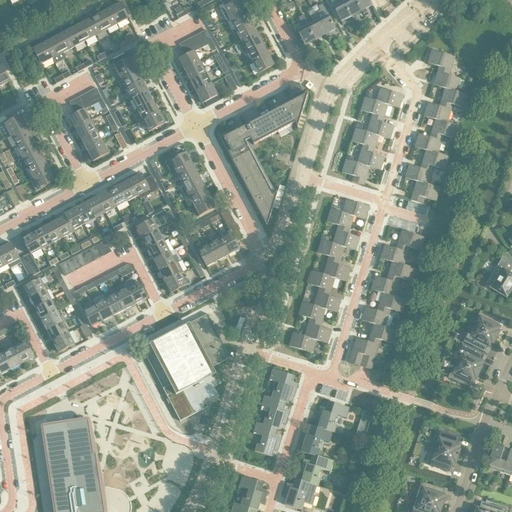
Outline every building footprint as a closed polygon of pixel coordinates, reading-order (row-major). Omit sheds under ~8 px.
[(230,19),(246,11),(240,0),(219,11),(225,22),(230,19)] [(351,17),(344,2),(342,0),(337,0),(339,3),(333,6),(343,25),(346,23),(345,20),(351,17)] [(347,0),(344,2),(351,17),(353,20),(357,17),(355,14),(362,11),(355,0),(347,0)] [(355,0),(362,11),(363,14),(367,12),(365,9),(372,5),(369,0),(355,0)] [(112,4),(107,7),(117,25),(129,19),(120,3),(113,7),(112,4)] [(324,18),(318,21),(325,35),(327,38),(331,36),(329,33),(336,29),(323,5),(319,7),(324,18)] [(107,31),(117,25),(107,7),(103,9),(105,11),(98,15),(107,31)] [(184,11),(186,15),(193,11),(191,7),(184,11)] [(319,38),(325,35),(318,21),(312,10),(308,13),(314,23),(308,26),(315,40),(316,43),(320,41),(319,38)] [(186,15),(184,11),(176,15),(179,19),(186,15)] [(230,19),(236,30),(252,22),(246,11),(230,19)] [(96,37),(107,31),(98,15),(92,18),(90,15),(86,17),(96,37)] [(308,44),(315,40),(308,26),(302,16),(298,18),(304,28),(297,32),(306,49),(310,47),(308,44)] [(85,42),(96,37),(86,17),(82,20),(83,23),(77,26),(85,42)] [(204,19),(208,27),(213,25),(208,17),(204,19)] [(236,30),(242,41),(257,33),(252,22),(236,30)] [(74,48),(85,42),(77,26),(70,30),(69,27),(64,29),(74,48)] [(64,54),(74,48),(64,29),(60,31),(62,34),(55,38),(64,54)] [(201,33),(207,45),(212,42),(206,30),(201,33)] [(216,41),(220,39),(216,31),(212,33),(216,41)] [(195,36),(201,48),(207,45),(201,33),(195,36)] [(242,41),(248,52),(263,43),(257,33),(242,41)] [(190,39),(196,50),(201,48),(195,36),(190,39)] [(134,37),(126,41),(128,46),(136,42),(134,37)] [(53,59),(64,54),(55,38),(48,41),(47,38),(43,40),(53,59)] [(191,53),(194,51),(196,50),(190,39),(185,41),(191,53)] [(220,39),(216,41),(219,48),(224,45),(220,39)] [(53,59),(43,40),(39,43),(40,45),(33,49),(42,65),(53,59)] [(128,46),(126,41),(118,45),(121,50),(128,46)] [(179,44),(185,56),(191,53),(185,41),(179,44)] [(212,42),(207,45),(211,52),(216,50),(212,42)] [(248,52),(253,62),(269,54),(263,43),(248,52)] [(105,53),(107,57),(114,53),(112,49),(105,53)] [(427,64),(439,67),(450,71),(454,57),(431,50),(427,64)] [(200,62),(194,51),(191,53),(185,56),(179,60),(184,71),(200,62)] [(223,55),(227,62),(232,60),(228,52),(223,55)] [(107,57),(105,53),(97,57),(99,61),(107,57)] [(269,54),(253,62),(259,74),(275,65),(269,54)] [(219,66),(224,63),(221,56),(216,59),(219,66)] [(121,77),(137,69),(131,58),(115,66),(121,77)] [(90,60),(83,64),(85,69),(93,65),(90,60)] [(236,66),(232,60),(227,62),(231,69),(236,66)] [(184,71),(190,81),(206,73),(200,62),(184,71)] [(224,63),(219,66),(221,69),(223,73),(228,71),(224,63)] [(85,69),(83,64),(76,68),(78,73),(85,69)] [(0,87),(10,82),(2,66),(0,66),(0,87)] [(434,86),(445,89),(457,92),(461,79),(449,76),(450,71),(439,67),(434,86)] [(121,77),(127,88),(142,80),(137,69),(121,77)] [(233,73),(241,88),(246,85),(238,70),(233,73)] [(62,76),(64,80),(71,76),(69,72),(62,76)] [(190,81),(196,92),(212,84),(206,73),(190,81)] [(95,77),(99,85),(103,82),(99,75),(95,77)] [(229,75),(224,77),(232,92),(237,90),(229,75)] [(64,80),(62,76),(54,80),(56,84),(64,80)] [(127,88),(132,99),(148,91),(142,80),(127,88)] [(212,84),(196,92),(202,104),(218,95),(212,84)] [(91,91),(97,104),(98,103),(103,101),(96,88),(91,91)] [(106,99),(111,96),(107,89),(102,91),(106,99)] [(380,89),(377,101),(388,105),(399,109),(403,96),(380,89)] [(445,89),(440,107),(451,110),(453,105),(464,108),(468,96),(457,92),(445,89)] [(85,94),(92,106),(97,104),(91,91),(85,94)] [(132,99),(138,109),(154,101),(148,91),(132,99)] [(237,126),(219,136),(256,206),(267,227),(272,210),(277,192),(273,195),(245,142),(251,139),(254,145),(295,123),(297,128),(302,113),(303,110),(308,93),(281,108),(243,128),(244,129),(239,131),(237,126)] [(80,97),(86,109),(92,106),(85,94),(80,97)] [(111,96),(106,99),(110,106),(115,103),(111,96)] [(85,110),(86,109),(80,97),(75,99),(81,112),(85,110)] [(384,118),(388,105),(377,101),(364,97),(360,111),(372,114),(384,118)] [(76,115),(81,112),(75,99),(69,102),(76,115)] [(8,104),(10,109),(18,104),(15,100),(8,104)] [(106,108),(103,101),(98,103),(102,111),(106,108)] [(138,109),(144,120),(159,112),(154,101),(138,109)] [(447,123),(451,110),(440,107),(428,103),(424,117),(435,120),(447,123)] [(10,109),(8,104),(0,108),(3,112),(10,109)] [(91,121),(85,110),(81,112),(76,115),(69,118),(75,129),(91,121)] [(118,120),(123,118),(119,111),(114,113),(118,120)] [(159,112),(144,120),(150,131),(165,123),(159,112)] [(372,114),(367,132),(378,136),(390,140),(392,132),(394,127),(383,123),(384,118),(372,114)] [(11,136),(27,127),(21,116),(5,125),(11,136)] [(109,125),(114,123),(110,116),(105,118),(109,125)] [(123,118),(118,120),(122,128),(127,125),(123,118)] [(435,120),(430,138),(442,142),(444,136),(455,139),(459,127),(447,123),(435,120)] [(97,132),(91,121),(75,129),(81,140),(97,132)] [(114,123),(109,125),(113,132),(117,130),(114,123)] [(32,138),(27,127),(11,136),(16,147),(32,138)] [(129,128),(123,131),(131,146),(136,143),(129,128)] [(374,149),(378,136),(367,132),(355,129),(351,142),(363,146),(374,149)] [(81,140),(87,150),(102,142),(97,132),(81,140)] [(120,133),(115,136),(122,151),(128,148),(120,133)] [(415,148),(426,151),(438,154),(442,142),(430,138),(419,135),(415,148)] [(16,147),(22,157),(38,149),(32,138),(16,147)] [(102,142),(87,150),(93,162),(108,154),(102,142)] [(363,146),(358,163),(368,167),(380,171),(384,157),(373,154),(374,149),(363,146)] [(22,157),(28,168),(44,159),(38,149),(22,157)] [(426,151),(421,169),(433,172),(434,167),(445,170),(449,157),(438,154),(426,151)] [(177,172),(193,164),(187,153),(171,161),(165,164),(171,175),(177,172)] [(28,168),(34,179),(50,170),(44,159),(28,168)] [(365,179),(368,167),(358,163),(346,160),(342,173),(353,176),(352,182),(363,186),(365,179)] [(177,172),(183,183),(198,175),(193,164),(177,172)] [(429,185),(433,172),(421,169),(409,165),(405,178),(417,182),(429,185)] [(10,178),(15,175),(11,167),(6,170),(10,178)] [(50,170),(34,179),(40,190),(56,181),(50,170)] [(155,173),(160,182),(164,180),(159,171),(155,173)] [(152,176),(144,180),(141,174),(129,180),(138,195),(140,200),(159,189),(152,176)] [(15,175),(10,178),(14,185),(19,182),(15,175)] [(183,183),(189,194),(204,185),(198,175),(183,183)] [(6,180),(1,182),(6,190),(10,187),(6,180)] [(129,180),(119,186),(127,201),(138,195),(129,180)] [(440,188),(429,185),(417,182),(416,185),(411,200),(422,204),(424,198),(436,202),(440,188)] [(16,188),(23,203),(29,200),(21,185),(16,188)] [(189,194),(194,204),(210,196),(204,185),(189,194)] [(119,186),(108,191),(116,207),(127,201),(119,186)] [(12,190),(7,193),(15,208),(20,205),(12,190)] [(108,191),(97,197),(105,213),(116,207),(108,191)] [(210,196),(194,204),(200,216),(216,207),(210,196)] [(97,197),(86,203),(95,218),(105,213),(97,197)] [(342,213),(353,217),(365,220),(367,213),(369,207),(346,200),(342,213)] [(86,203),(76,208),(84,224),(95,218),(86,203)] [(76,208),(65,214),(73,230),(84,224),(76,208)] [(348,235),(353,217),(342,213),(336,211),(331,209),(327,222),(339,226),(337,231),(348,235)] [(220,214),(229,231),(225,234),(227,237),(220,240),(228,255),(239,249),(236,243),(243,239),(227,210),(220,214)] [(73,230),(65,214),(64,214),(65,216),(55,222),(63,237),(74,232),(73,230)] [(124,222),(126,227),(134,223),(132,218),(124,222)] [(152,220),(137,228),(142,239),(158,231),(152,220)] [(55,222),(44,227),(53,243),(63,237),(55,222)] [(113,228),(115,233),(123,228),(121,224),(113,228)] [(44,227),(34,233),(42,249),(53,243),(44,227)] [(158,231),(142,239),(148,250),(163,242),(158,231)] [(360,238),(348,235),(337,231),(333,244),(344,247),(356,251),(360,238)] [(398,243),(410,247),(420,250),(424,238),(402,231),(398,243)] [(42,249),(34,233),(22,239),(30,253),(24,255),(34,274),(39,272),(30,255),(42,249)] [(218,261),(228,255),(220,240),(218,236),(213,238),(215,243),(210,246),(218,261)] [(339,266),(344,247),(333,244),(321,240),(317,253),(329,257),(327,262),(339,266)] [(106,241),(101,244),(107,255),(112,252),(106,241)] [(163,242),(148,250),(154,261),(169,253),(163,242)] [(11,243),(0,248),(0,250),(7,264),(19,258),(11,243)] [(404,265),(410,247),(398,243),(396,249),(385,245),(381,258),(393,262),(404,265)] [(96,246),(102,258),(107,255),(101,244),(96,246)] [(91,249),(97,260),(102,258),(96,246),(91,249)] [(218,261),(210,246),(198,252),(207,267),(218,261)] [(85,252),(91,263),(97,260),(91,249),(85,252)] [(59,256),(61,260),(69,256),(67,252),(59,256)] [(80,254),(86,266),(91,263),(85,252),(80,254)] [(169,253),(154,261),(159,272),(175,264),(169,253)] [(511,260),(508,253),(504,255),(498,264),(504,268),(498,278),(492,274),(487,284),(492,287),(491,288),(507,298),(511,289),(511,260)] [(75,257),(81,268),(86,266),(80,254),(75,257)] [(29,277),(34,274),(24,255),(19,258),(29,277)] [(70,260),(76,271),(81,268),(75,257),(70,260)] [(65,262),(71,274),(76,271),(70,260),(65,262)] [(485,267),(492,271),(496,264),(488,260),(485,267)] [(71,274),(65,262),(60,265),(65,276),(71,274)] [(175,264),(159,272),(165,282),(180,274),(184,273),(178,262),(175,264)] [(350,269),(339,266),(327,262),(324,275),(334,278),(346,282),(350,269)] [(393,262),(388,274),(400,278),(411,282),(415,268),(404,265),(393,262)] [(118,270),(120,274),(131,269),(129,264),(118,270)] [(198,275),(203,273),(199,265),(194,267),(198,275)] [(59,283),(63,281),(57,270),(53,272),(59,283)] [(107,275),(109,280),(120,274),(118,270),(107,275)] [(329,297),(334,278),(324,275),(312,271),(308,284),(320,287),(318,293),(329,297)] [(180,274),(165,282),(171,294),(186,286),(190,284),(189,280),(183,280),(180,274)] [(375,277),(371,289),(371,290),(382,293),(383,292),(394,296),(400,278),(388,274),(387,280),(375,277)] [(96,281),(99,286),(109,280),(107,275),(96,281)] [(30,299),(47,289),(45,284),(42,285),(39,280),(24,288),(30,299)] [(5,285),(7,289),(15,285),(13,281),(5,285)] [(63,281),(59,283),(65,294),(69,292),(63,281)] [(85,287),(88,291),(99,286),(96,281),(85,287)] [(128,289),(136,305),(147,299),(139,283),(128,289)] [(88,291),(85,287),(74,293),(76,297),(88,291)] [(48,289),(47,289),(30,299),(35,309),(51,301),(45,291),(48,289)] [(128,289),(117,295),(125,310),(136,305),(128,289)] [(69,292),(65,294),(70,305),(75,302),(69,292)] [(379,306),(391,309),(401,312),(405,299),(394,296),(383,292),(382,293),(379,306)] [(341,300),(329,297),(318,293),(314,306),(325,309),(337,313),(341,300)] [(117,295),(106,301),(114,316),(125,310),(117,295)] [(35,309),(41,320),(56,312),(51,301),(35,309)] [(106,301),(95,306),(104,322),(114,316),(106,301)] [(75,302),(70,305),(76,315),(80,313),(75,302)] [(320,327),(325,309),(314,306),(302,302),(299,315),(310,318),(309,324),(320,327)] [(92,328),(104,322),(95,306),(84,312),(92,328)] [(385,327),(391,309),(379,306),(377,311),(365,308),(364,311),(362,321),(373,324),(373,323),(385,327)] [(480,320),(476,328),(495,338),(499,331),(498,331),(499,328),(498,328),(501,322),(480,311),(477,318),(480,320)] [(41,320),(47,331),(62,323),(56,312),(41,320)] [(80,313),(76,315),(82,326),(80,327),(86,324),(80,313)] [(147,358),(163,389),(171,385),(176,395),(216,374),(212,367),(230,358),(230,357),(219,336),(207,314),(149,344),(155,354),(147,358)] [(5,329),(7,334),(18,328),(16,323),(5,329)] [(47,331),(52,342),(68,334),(62,323),(47,331)] [(369,336),(381,340),(392,343),(396,330),(385,327),(373,323),(373,324),(369,336)] [(86,324),(80,327),(86,339),(92,335),(86,324)] [(309,324),(305,337),(316,341),(327,344),(331,331),(320,327),(309,324)] [(492,346),(495,338),(476,328),(473,326),(465,342),(485,353),(488,347),(489,348),(491,345),(492,346)] [(316,341),(305,337),(293,333),(289,346),(312,353),(316,341)] [(68,334),(52,342),(58,353),(74,345),(68,334)] [(352,352),(375,359),(381,340),(369,336),(368,342),(356,339),(355,342),(352,352)] [(26,343),(15,348),(23,364),(34,358),(26,343)] [(459,364),(478,373),(482,366),(481,365),(482,363),(481,362),(484,356),(463,346),(459,353),(463,355),(459,364)] [(15,348),(4,354),(13,370),(23,364),(15,348)] [(350,358),(362,361),(363,356),(352,352),(350,358)] [(4,354),(0,356),(0,372),(2,375),(13,370),(4,354)] [(361,367),(366,368),(369,358),(363,356),(362,361),(360,367),(361,367)] [(360,367),(362,361),(350,358),(349,363),(360,367)] [(366,368),(371,370),(375,359),(369,358),(366,368)] [(478,373),(459,364),(454,372),(451,371),(448,378),(469,388),(472,382),(473,383),(474,380),(475,380),(478,373)] [(270,399),(285,403),(288,404),(292,390),(290,389),(294,376),(272,370),(269,380),(278,383),(276,392),(273,391),(270,399)] [(171,385),(163,389),(180,422),(207,408),(205,403),(218,396),(213,387),(221,383),(216,374),(176,395),(171,385)] [(262,425),(277,430),(280,431),(284,417),(281,416),(285,403),(270,399),(264,397),(261,407),(270,410),(268,419),(265,418),(262,425)] [(317,428),(333,433),(335,434),(337,426),(335,425),(337,416),(347,419),(350,409),(328,402),(324,415),(322,414),(317,428)] [(102,511),(89,420),(42,427),(55,511),(102,511)] [(277,430),(262,425),(256,423),(253,433),(262,436),(260,445),(257,444),(255,452),(272,457),(276,443),(273,442),(277,430)] [(308,436),(307,439),(305,438),(301,452),(312,456),(318,458),(320,450),(318,449),(320,440),(330,442),(333,433),(317,428),(309,426),(306,435),(308,436)] [(436,450),(457,456),(460,448),(458,448),(459,445),(458,445),(460,439),(438,432),(433,448),(436,450)] [(500,472),(507,449),(501,447),(501,448),(496,447),(489,469),(500,472)] [(500,472),(510,476),(511,469),(511,450),(507,449),(500,472)] [(457,456),(436,450),(433,458),(430,457),(427,465),(450,472),(452,466),(453,466),(454,463),(455,463),(457,456)] [(334,462),(318,458),(312,456),(308,469),(305,468),(301,481),(317,486),(318,487),(321,479),(318,478),(321,469),(331,472),(334,462)] [(241,505),(255,510),(258,511),(262,498),(259,497),(263,483),(242,477),(239,487),(248,490),(246,499),(243,498),(241,505)] [(314,496),(317,486),(301,481),(295,479),(291,492),(289,491),(284,505),(302,511),(304,504),(313,506),(316,497),(314,496)] [(417,498),(441,506),(444,499),(443,498),(443,495),(442,495),(444,489),(422,482),(417,498)] [(439,511),(441,506),(417,498),(412,511),(439,511)] [(475,511),(503,511),(504,509),(482,502),(480,508),(479,508),(478,511),(476,511),(475,511)] [(254,511),(255,510),(241,505),(234,503),(231,511),(254,511)]
